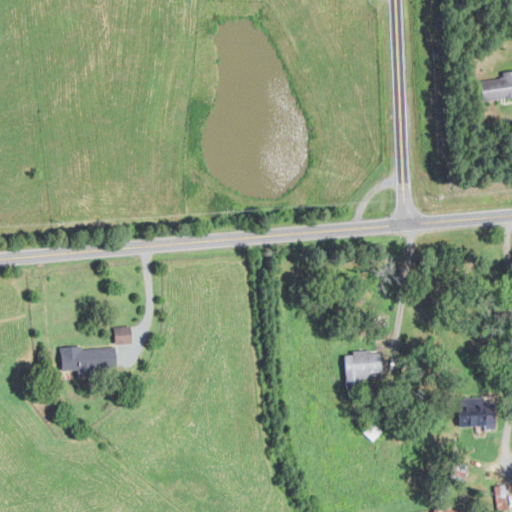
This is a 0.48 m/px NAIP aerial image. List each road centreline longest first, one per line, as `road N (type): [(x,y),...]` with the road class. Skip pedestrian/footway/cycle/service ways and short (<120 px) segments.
road 1 (tertiary): [(0,257),(511,217)]
road 2 (residential): [(401,223),(396,0)]
